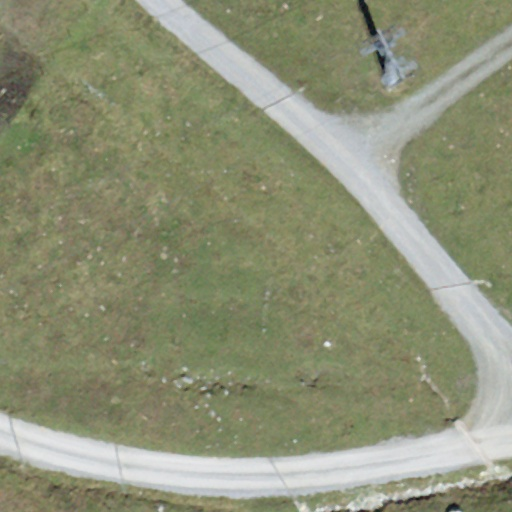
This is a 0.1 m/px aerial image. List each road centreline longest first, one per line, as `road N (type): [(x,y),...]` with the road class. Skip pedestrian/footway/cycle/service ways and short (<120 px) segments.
road 1 (track): [(156,0),(348,167),(481,314),(511,374)]
road 2 (track): [(0,432),(105,463),(284,473),(511,439)]
road 3 (track): [(348,167),(511,39)]
